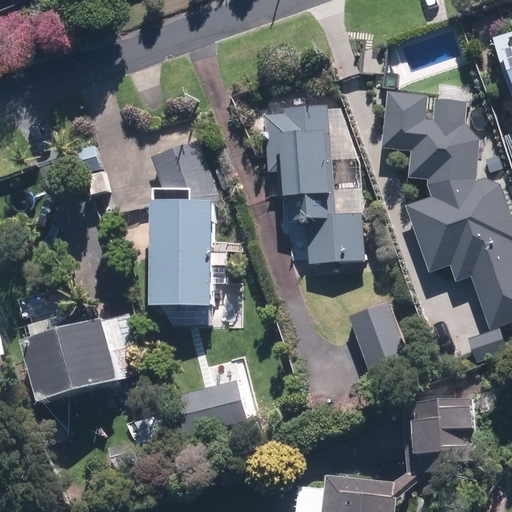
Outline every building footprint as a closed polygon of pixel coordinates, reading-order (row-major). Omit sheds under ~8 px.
[(511,32),(499,37),(511,74),(511,32)] [(340,214),(333,106),(290,108),(290,113),(270,114),(274,173),(282,172),(284,199),(292,198),(294,221),(311,220),(314,264),(370,260),(367,212),(340,214)] [(158,306),(219,306),(219,204),(222,204),(222,194),(204,141),(157,157),(172,200),(158,200),(158,306)] [(478,143),(440,157),(450,184),(488,169),(478,143)] [(99,145),(82,150),(87,170),(104,165),(99,145)] [(511,257),(511,235),(501,207),(414,238),(431,286),(511,257)] [(394,307),(350,321),(369,381),(413,367),(394,307)] [(111,322),(110,318),(31,341),(49,402),(150,373),(134,316),(111,322)] [(253,420),(242,380),(180,395),(190,436),(253,420)] [(400,511),(402,499),(434,470),(484,466),(479,397),(408,403),(412,472),(401,482),(333,475),(332,488),(306,486),(303,511),(400,511)] [(144,446),(128,448),(130,464),(147,461),(144,446)]
